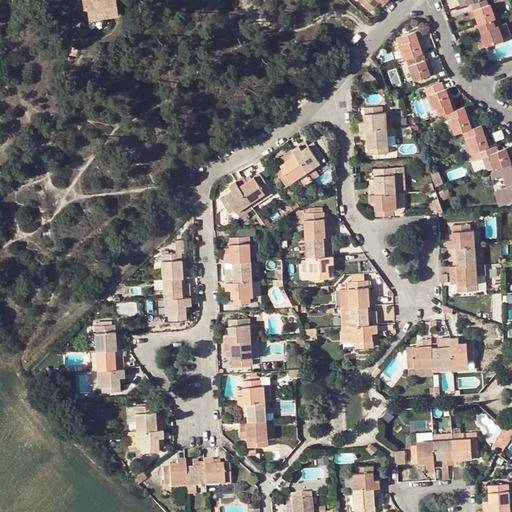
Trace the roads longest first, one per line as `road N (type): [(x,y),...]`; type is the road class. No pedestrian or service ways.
road 1 (residential): [(204,337),(200,174),(280,131),(336,83)]
road 2 (track): [(21,363),(200,185)]
road 3 (residential): [(358,230),(420,311),(426,226)]
road 4 (residential): [(204,337),(150,339),(152,363),(182,407),(204,405)]
road 5 (residential): [(336,83),(348,212),(358,230)]
